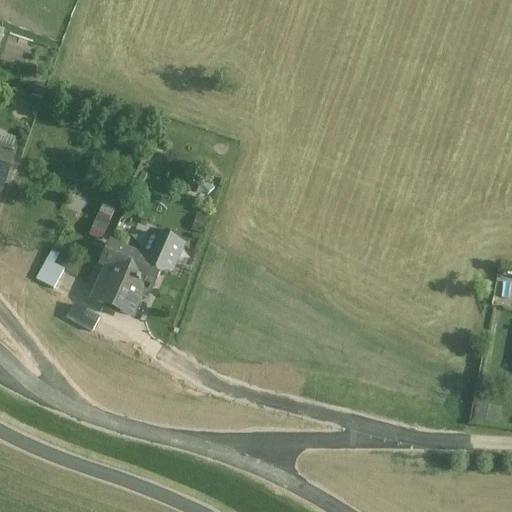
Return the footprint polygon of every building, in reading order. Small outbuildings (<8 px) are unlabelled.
[(0,188),(12,156),(0,152),(0,188)] [(102,207),(88,235),(100,241),(114,212),(102,207)] [(140,259),(160,268),(169,273),(180,248),(151,234),(140,259)] [(160,268),(140,259),(109,244),(99,264),(107,269),(92,300),(131,317),(140,297),(146,300),(160,268)] [(46,261),(36,281),(52,290),(63,271),(46,261)] [(100,319),(73,304),(65,318),(91,333),(100,319)]
